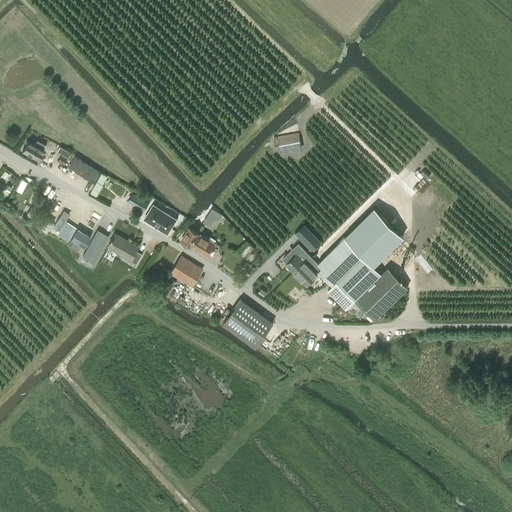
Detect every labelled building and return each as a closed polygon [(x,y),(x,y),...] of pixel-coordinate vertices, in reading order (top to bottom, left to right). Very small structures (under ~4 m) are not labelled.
[(279,150),(301,146),(299,132),(277,136),(279,150)] [(27,141),(22,151),(38,160),(41,162),(43,157),(40,156),(43,150),(42,150),(45,145),(37,140),(34,145),(27,141)] [(59,147),(57,151),(61,154),(67,158),(70,152),(59,146),(59,147)] [(64,164),(67,158),(61,154),(57,160),(64,164)] [(94,183),(101,173),(75,157),(68,167),(94,183)] [(101,174),(97,181),(103,184),(107,177),(101,174)] [(109,181),(101,197),(107,199),(114,183),(109,181)] [(136,206),(141,198),(125,190),(121,198),(136,206)] [(144,211),(148,203),(141,198),(136,206),(144,211)] [(153,204),(144,219),(167,233),(176,218),(153,204)] [(32,206),(26,215),(32,219),(38,210),(32,206)] [(388,266),(381,273),(374,266),(382,258),(405,236),(376,206),(320,261),(318,263),(321,266),(318,269),(330,282),(332,284),(328,289),(346,307),(354,299),(371,316),(374,319),(377,317),(408,286),(388,266)] [(214,210),(212,209),(204,221),(209,225),(214,219),(210,216),(214,210)] [(214,210),(210,216),(214,219),(218,218),(221,214),(220,214),(214,210)] [(304,225),(296,233),(311,250),(320,242),(304,225)] [(190,227),(181,240),(190,246),(191,246),(205,255),(209,249),(210,250),(215,243),(201,234),(199,233),(190,227)] [(84,247),(90,236),(77,228),(70,238),(84,247)] [(96,232),(82,256),(94,262),(107,238),(96,232)] [(115,233),(108,246),(131,259),(129,262),(135,266),(142,254),(136,250),(138,246),(115,233)] [(72,241),(69,246),(75,249),(78,245),(72,241)] [(321,266),(318,263),(298,243),(282,259),(287,263),(285,264),(306,285),(317,274),(313,270),(316,267),(318,269),(321,266)] [(181,255),(171,272),(192,285),(203,268),(181,255)] [(255,346),(273,322),(241,298),(223,322),(255,346)] [(341,305),(337,312),(343,315),(346,308),(341,305)]
